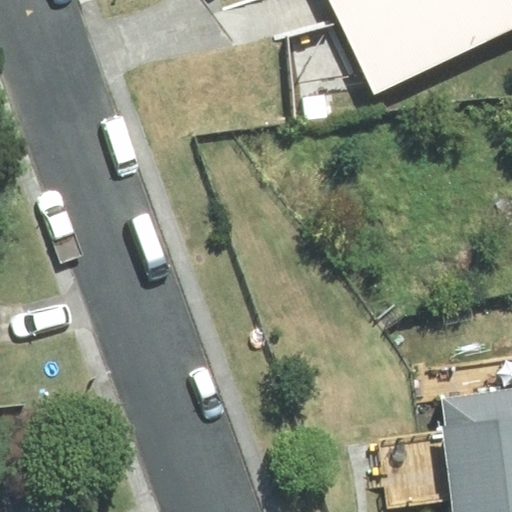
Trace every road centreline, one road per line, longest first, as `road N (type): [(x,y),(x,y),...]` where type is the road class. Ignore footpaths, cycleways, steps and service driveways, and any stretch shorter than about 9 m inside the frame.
road 1 (residential): [(21,0),(205,511)]
road 2 (unknown): [(161,390),(0,412)]
